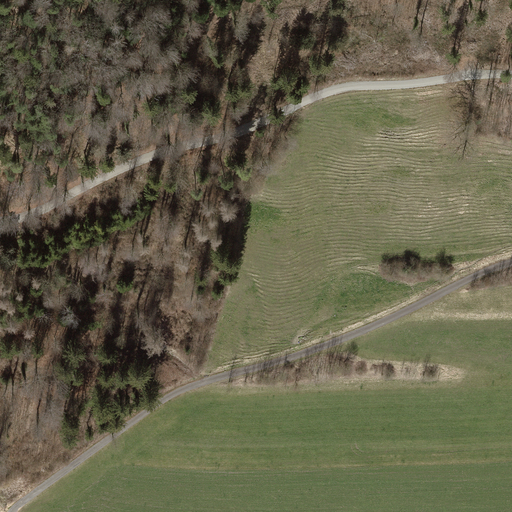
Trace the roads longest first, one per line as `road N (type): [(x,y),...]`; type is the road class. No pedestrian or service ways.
road 1 (track): [(14,511),(164,399),(316,350),(511,264)]
road 2 (track): [(0,217),(351,86),(511,73)]
